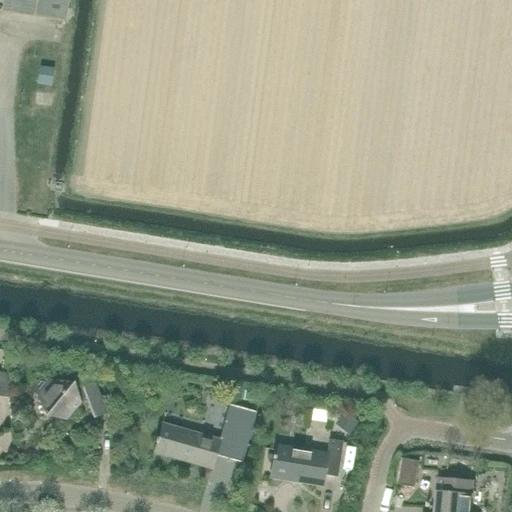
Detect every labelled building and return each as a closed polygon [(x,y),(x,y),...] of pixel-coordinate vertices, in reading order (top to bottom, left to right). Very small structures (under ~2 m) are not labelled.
[(67,0),(2,0),(1,11),(65,21),(67,0)] [(0,397),(8,399),(5,374),(0,373),(0,397)] [(71,385),(47,381),(39,379),(33,386),(45,417),(65,420),(79,404),(77,400),(85,397),(93,419),(106,414),(94,383),(81,388),(72,387),(71,385)] [(162,424),(153,454),(211,470),(215,456),(241,463),(255,414),(228,406),(222,429),(219,440),(162,424)] [(337,477),(342,442),(328,440),(326,455),(274,446),(269,478),(321,486),(323,475),(337,477)] [(436,476),(437,468),(426,467),(425,475),(436,476)] [(470,511),(473,483),(438,480),(435,511),(470,511)]
